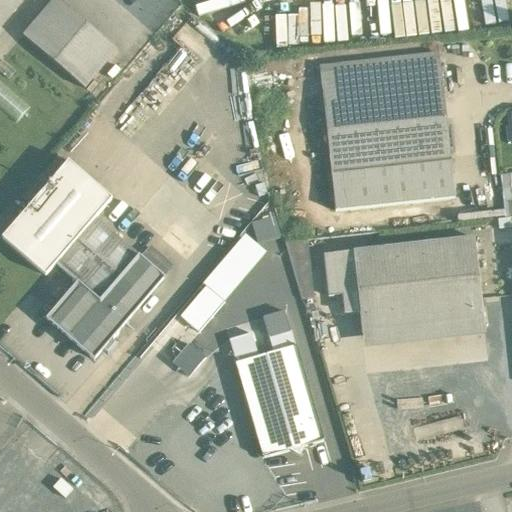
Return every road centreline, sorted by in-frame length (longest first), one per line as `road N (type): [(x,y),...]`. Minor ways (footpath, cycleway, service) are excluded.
road 1 (residential): [(162,511),(0,370)]
road 2 (residential): [(362,511),(511,476)]
